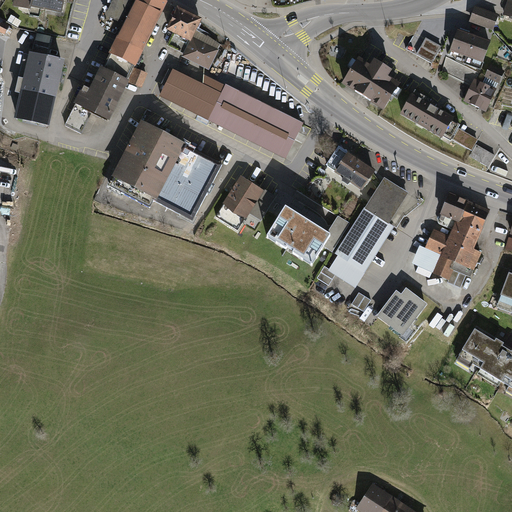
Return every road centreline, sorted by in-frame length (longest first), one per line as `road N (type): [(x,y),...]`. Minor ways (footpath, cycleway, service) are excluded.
road 1 (tertiary): [(271,52),(362,126),(436,168),(511,197)]
road 2 (residential): [(511,157),(385,44),(365,13)]
road 3 (track): [(276,486),(382,477),(428,511)]
